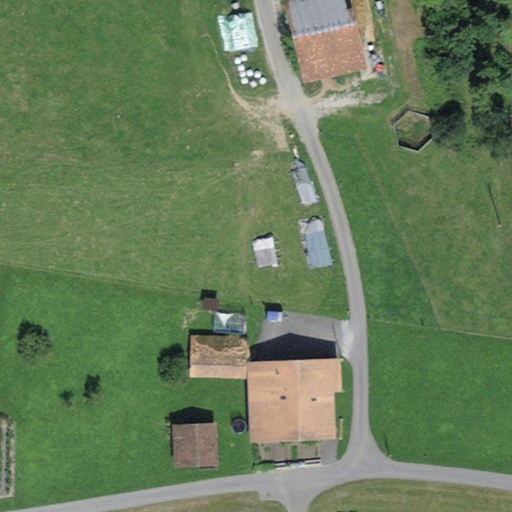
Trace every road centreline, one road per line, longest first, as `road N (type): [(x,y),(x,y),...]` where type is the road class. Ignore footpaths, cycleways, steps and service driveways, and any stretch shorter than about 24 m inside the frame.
road 1 (residential): [(360,467),(357,314),(347,249),(261,0)]
road 2 (residential): [(54,511),(360,467)]
road 3 (unclassified): [(360,467),(511,482)]
